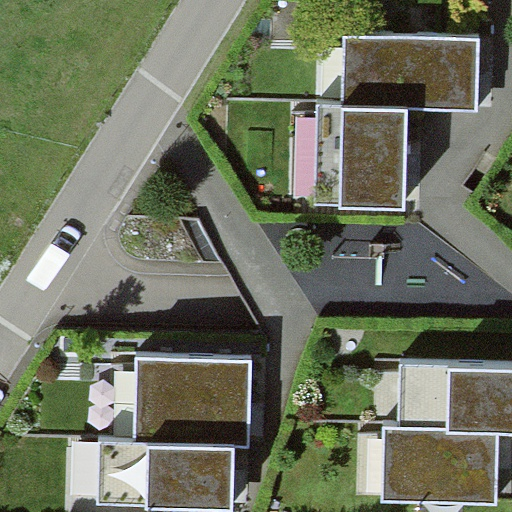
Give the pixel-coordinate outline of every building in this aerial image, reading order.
[(343,106),(419,108),(476,109),(477,79),(478,49),(384,47),(344,46),(343,106)] [(329,106),(326,207),(417,210),(418,160),(419,108),(343,106),(329,106)] [(137,445),(240,446),(252,447),(253,409),(253,361),(138,360),(137,445)] [(397,423),(496,425),(511,425),(511,363),(399,360),(397,423)] [(381,422),(379,495),(495,498),(496,441),(496,425),(397,423),(381,422)] [(103,445),(102,505),(239,506),(239,471),(240,446),(137,445),(103,445)]
